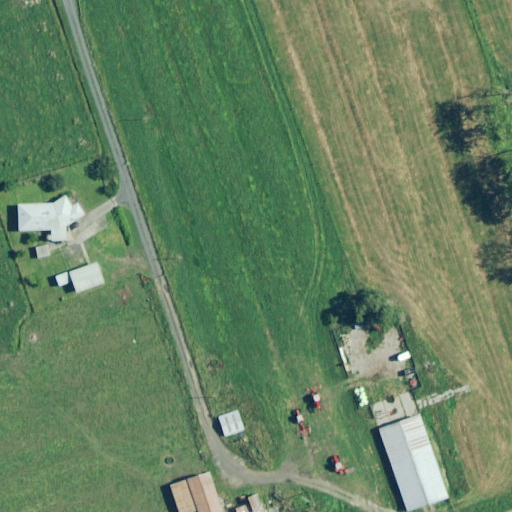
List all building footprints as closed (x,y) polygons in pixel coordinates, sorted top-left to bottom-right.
[(52,202),(18,203),(18,231),(50,230),(50,240),(70,239),(70,223),(85,213),(78,202),(72,206),(64,194),(52,202)] [(48,243),(35,246),(37,258),(50,255),(48,243)] [(58,285),(72,280),(76,292),(103,282),(96,262),(55,277),(58,285)] [(244,429),(238,410),(218,416),(224,436),(244,429)] [(448,497),(420,415),(379,429),(407,511),(448,497)] [(247,442),(245,434),(225,440),(228,448),(247,442)] [(221,511),(208,471),(169,484),(178,511),(190,511),(197,510),(197,511),(221,511)] [(253,511),(262,508),(256,495),(247,498),(253,511)]
